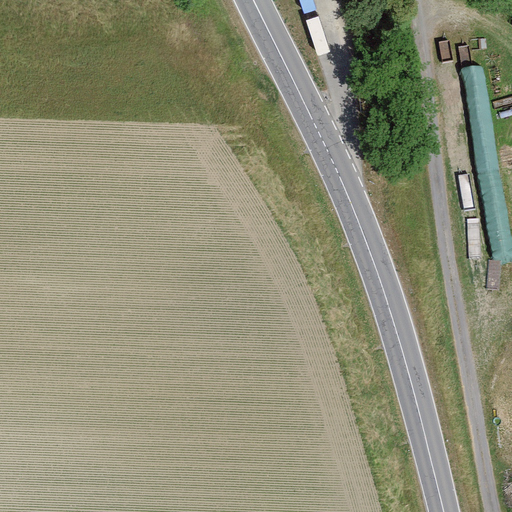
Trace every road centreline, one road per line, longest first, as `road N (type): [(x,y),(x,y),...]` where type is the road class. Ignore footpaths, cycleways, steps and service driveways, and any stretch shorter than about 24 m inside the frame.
road 1 (secondary): [(256,0),(381,276),(443,511)]
road 2 (unclassified): [(423,0),(444,251),(492,511)]
